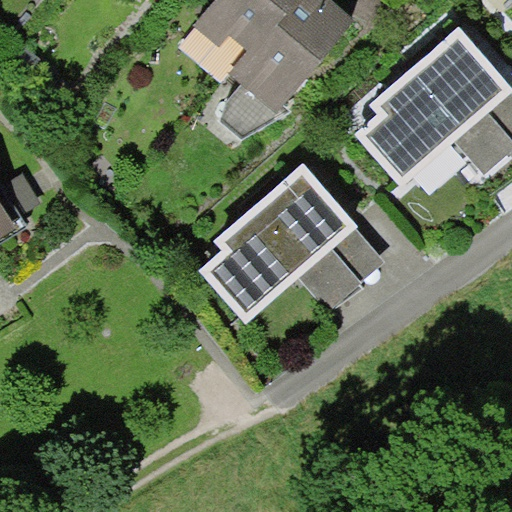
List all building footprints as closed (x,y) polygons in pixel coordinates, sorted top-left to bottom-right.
[(215,0),(195,26),(220,46),(229,35),(247,49),(252,53),(294,0),(215,0)] [(353,17),(331,0),(294,0),(252,53),(247,49),(228,72),(277,111),(353,17)] [(511,140),(511,108),(447,27),(357,99),(369,113),(346,131),(387,182),(446,135),(474,171),(511,140)] [(291,163),(206,239),(215,249),(187,273),(226,317),(281,268),(320,311),(377,260),(291,163)] [(0,201),(0,237),(16,228),(0,201)]
